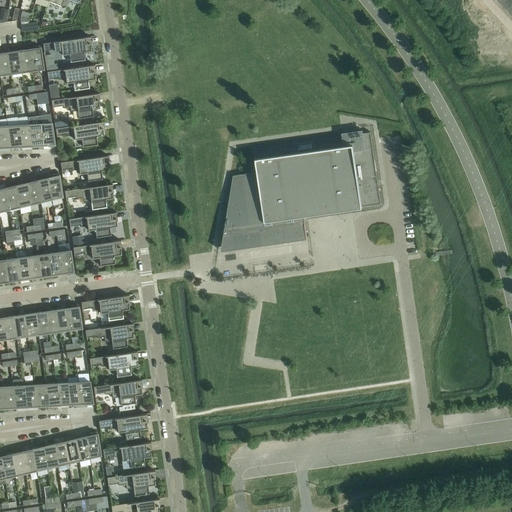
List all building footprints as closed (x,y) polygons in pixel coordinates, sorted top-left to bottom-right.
[(21,16),(20,22),(21,25),(27,24),(29,18),(21,16)] [(21,25),(21,30),(22,32),(38,29),(37,23),(27,24),(21,25)] [(90,37),(43,44),(44,53),(45,53),(44,51),(54,50),(54,52),(61,51),(62,55),(69,54),(70,63),(85,61),(84,52),(91,51),(90,44),(91,44),(91,43),(86,44),(85,38),(90,37)] [(33,51),(29,51),(32,71),(43,70),(40,46),(33,47),(33,51)] [(24,50),(18,51),(21,73),(32,71),(29,51),(25,52),(24,50)] [(12,54),(7,55),(10,75),(21,73),(18,51),(12,52),(12,54)] [(3,53),(0,53),(0,76),(10,75),(7,55),(3,55),(3,53)] [(95,66),(95,65),(47,72),(48,82),(49,81),(48,79),(58,78),(58,80),(65,79),(66,84),(73,83),(74,91),(89,89),(88,80),(95,79),(94,73),(95,72),(90,72),(89,67),(95,66)] [(99,94),(99,93),(59,99),(51,100),(52,110),(53,110),(53,108),(62,106),(62,108),(69,107),(70,112),(77,111),(78,119),(93,117),(92,109),(99,108),(98,101),(99,101),(99,100),(94,101),(93,95),(99,94)] [(103,122),(55,129),(56,138),(57,138),(57,136),(66,134),(67,136),(74,135),(74,140),(81,139),(82,147),(97,145),(96,137),(103,136),(102,129),(103,129),(103,128),(98,129),(98,123),(103,122)] [(51,123),(40,124),(43,144),(47,144),(48,148),(55,147),(51,123)] [(40,124),(29,125),(32,147),(39,146),(38,144),(43,144),(40,124)] [(18,125),(7,126),(11,148),(17,147),(17,146),(21,145),(18,125)] [(29,125),(18,125),(21,145),(26,145),(26,147),(32,147),(29,125)] [(7,126),(0,126),(0,146),(4,146),(4,148),(11,148),(7,126)] [(233,176),(221,251),(255,246),(307,239),(304,218),(362,209),(362,207),(381,204),(371,132),(363,133),(363,131),(342,134),(342,136),(256,149),(257,159),(256,159),(257,172),(233,176)] [(108,156),(60,163),(61,172),(62,172),(62,170),(71,169),(72,171),(79,170),(79,174),(86,173),(87,182),(102,180),(101,171),(108,170),(107,163),(108,163),(108,162),(103,163),(103,157),(108,156)] [(52,179),(48,180),(51,200),(62,197),(59,173),(52,175),(52,179)] [(43,179),(37,181),(40,202),(51,200),(48,180),(44,181),(43,179)] [(31,184),(27,185),(30,205),(40,202),(37,181),(31,182),(31,184)] [(22,184),(16,186),(19,207),(30,205),(27,185),(23,186),(22,184)] [(112,185),(112,184),(64,191),(66,201),(66,200),(66,198),(75,197),(76,199),(83,198),(83,203),(90,202),(92,210),(106,208),(105,199),(112,198),(111,192),(112,191),(108,191),(107,185),(112,185)] [(10,189),(6,190),(9,210),(19,207),(16,186),(10,187),(10,189)] [(1,189),(0,189),(0,212),(9,210),(6,190),(1,191),(1,189)] [(116,213),(116,212),(68,219),(70,229),(70,227),(80,225),(80,227),(87,226),(88,231),(95,230),(96,238),(111,236),(109,228),(117,226),(116,220),(117,220),(117,219),(112,220),(111,214),(116,213)] [(82,237),(72,239),(73,247),(84,245),(82,237)] [(121,241),(120,241),(73,248),(74,257),(75,257),(74,255),(84,254),(84,255),(91,254),(92,259),(99,258),(100,266),(115,264),(114,256),(121,255),(120,248),(121,248),(121,247),(116,248),(115,242),(121,241)] [(70,251),(59,252),(62,272),(66,272),(67,275),(73,274),(70,251)] [(59,252),(48,254),(51,276),(58,275),(57,273),(62,272),(59,252)] [(48,254),(37,255),(40,275),(45,275),(45,277),(51,276),(48,254)] [(37,255),(27,257),(30,279),(36,278),(36,276),(40,275),(37,255)] [(27,257),(16,259),(19,279),(23,278),(24,280),(30,279),(27,257)] [(16,259),(5,260),(8,282),(15,281),(15,279),(19,279),(16,259)] [(5,260),(0,260),(0,281),(2,281),(2,283),(8,282),(5,260)] [(129,296),(128,295),(81,302),(82,312),(83,312),(82,310),(92,308),(92,310),(99,309),(100,314),(107,313),(108,321),(123,319),(122,310),(129,309),(128,303),(129,302),(124,302),(123,297),(129,296)] [(72,310),(67,310),(70,330),(81,328),(78,305),(71,306),(72,310)] [(63,309),(56,310),(60,332),(70,330),(67,310),(63,311),(63,309)] [(50,313),(46,313),(49,333),(60,332),(56,310),(50,311),(50,313)] [(41,312),(35,313),(38,335),(49,333),(46,313),(42,314),(41,312)] [(29,316),(25,317),(27,336),(38,335),(35,313),(29,314),(29,316)] [(20,315),(13,316),(17,338),(27,336),(25,317),(20,317),(20,315)] [(7,319),(3,320),(6,340),(17,338),(13,316),(7,317),(7,319)] [(133,324),(133,323),(85,330),(86,340),(87,340),(87,338),(96,336),(96,338),(103,337),(104,342),(111,341),(112,349),(127,347),(126,339),(133,338),(132,331),(133,331),(133,330),(128,331),(127,325),(133,324)] [(137,352),(89,359),(90,368),(91,368),(91,366),(100,365),(101,367),(108,365),(108,370),(115,369),(116,378),(131,375),(130,367),(137,366),(136,359),(137,359),(137,358),(132,359),(131,353),(137,352)] [(13,386),(16,406),(20,406),(20,408),(27,407),(24,386),(23,386),(22,381),(21,380),(14,380),(12,382),(13,386)] [(141,381),(141,380),(93,387),(95,396),(95,394),(104,393),(105,395),(112,394),(112,398),(119,397),(121,406),(135,404),(134,395),(141,394),(140,387),(141,387),(136,387),(136,381),(141,381)] [(78,382),(67,383),(70,405),(77,404),(77,403),(81,402),(78,382)] [(89,382),(78,382),(81,402),(85,402),(86,406),(93,405),(89,382)] [(67,383),(56,384),(59,404),(64,403),(64,405),(70,405),(67,383)] [(46,384),(35,385),(38,405),(42,405),(42,407),(49,406),(46,384)] [(56,384),(46,384),(49,406),(55,406),(55,404),(59,404),(56,384)] [(35,385),(24,386),(27,407),(34,407),(33,405),(38,405),(35,385)] [(13,386),(2,387),(5,409),(12,408),(11,406),(16,406),(13,386)] [(146,415),(146,414),(98,421),(100,431),(100,430),(100,429),(109,427),(110,429),(117,428),(117,433),(124,432),(126,440),(140,438),(139,429),(146,428),(145,422),(146,421),(142,421),(141,416),(146,415)] [(91,437),(86,438),(89,458),(100,456),(97,432),(90,433),(91,437)] [(82,437),(75,439),(79,461),(89,458),(86,438),(82,439),(82,437)] [(69,442),(65,443),(68,463),(79,461),(75,439),(69,440),(69,442)] [(150,443),(150,442),(102,449),(104,459),(104,457),(114,455),(114,457),(121,456),(122,461),(129,460),(130,468),(145,466),(143,458),(151,457),(150,450),(151,450),(151,449),(146,450),(145,444),(150,443)] [(60,443),(54,444),(58,466),(68,463),(65,443),(61,444),(60,443)] [(48,447),(44,448),(47,468),(58,466),(54,444),(48,445),(48,447)] [(39,448),(33,449),(36,471),(47,468),(44,448),(40,449),(39,448)] [(27,452),(23,454),(25,473),(36,471),(33,449),(27,451),(27,452)] [(18,453),(12,454),(15,476),(25,473),(23,454),(18,455),(18,453)] [(6,458),(1,459),(4,478),(15,476),(12,454),(6,456),(6,458)] [(154,471),(107,478),(108,487),(109,487),(108,485),(118,484),(118,485),(125,484),(126,489),(133,488),(134,497),(149,494),(148,486),(155,485),(154,478),(155,478),(155,477),(150,478),(149,472),(154,471)] [(159,499),(111,506),(111,511),(120,511),(122,511),(158,511),(158,506),(159,506),(159,505),(154,506),(153,500),(159,499)]
